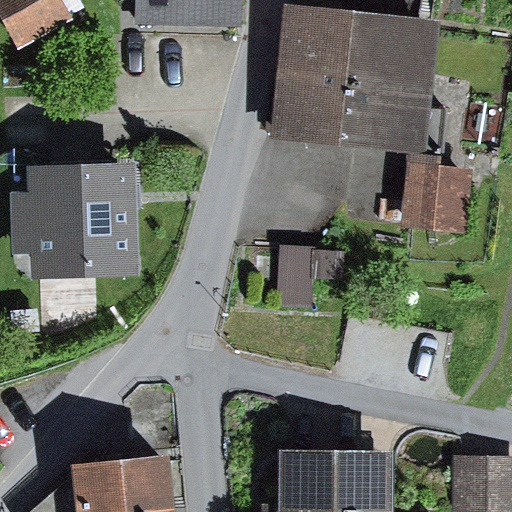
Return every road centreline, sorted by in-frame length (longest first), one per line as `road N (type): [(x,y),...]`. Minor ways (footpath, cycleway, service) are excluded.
road 1 (unclassified): [(182,350),(274,0)]
road 2 (unclassified): [(0,508),(114,382),(182,350)]
road 3 (residential): [(211,511),(182,350)]
